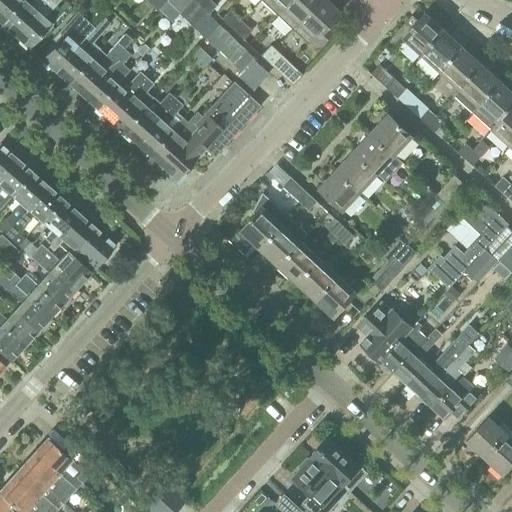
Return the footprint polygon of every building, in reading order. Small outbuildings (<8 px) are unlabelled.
[(0,0),(0,23),(0,24),(22,0),(21,0),(0,0)] [(14,37),(47,0),(34,0),(29,6),(22,0),(0,24),(14,37)] [(47,0),(14,37),(28,49),(50,25),(42,18),(58,0),(47,0)] [(145,0),(157,11),(167,0),(145,0)] [(191,1),(190,0),(167,0),(166,2),(179,14),(191,1)] [(191,0),(191,1),(179,14),(193,27),(207,13),(197,3),(193,0),(191,0)] [(216,6),(210,0),(199,0),(197,3),(207,13),(208,14),(216,6)] [(260,0),(276,15),(289,0),(260,0)] [(289,0),(276,15),(291,30),(318,0),(289,0)] [(328,0),(318,0),(291,30),(307,45),(313,39),(318,44),(330,31),(325,26),(338,13),(331,7),(334,4),(328,0)] [(241,20),(230,10),(222,19),(233,29),(241,20)] [(208,14),(207,13),(206,14),(193,27),(206,39),(219,25),(208,14)] [(55,72),(93,29),(76,14),(60,33),(62,36),(41,60),(55,72)] [(423,57),(445,32),(426,14),(419,22),(412,15),(384,47),(391,53),(403,39),(423,57)] [(67,83),(98,49),(91,43),(109,24),(103,18),(93,29),(55,72),(67,83)] [(252,30),(241,20),(233,29),(244,39),(252,30)] [(231,36),(219,25),(206,39),(218,50),(231,36)] [(423,57),(441,74),(464,48),(467,44),(455,33),(451,37),(445,32),(423,57)] [(67,83),(81,95),(122,48),(130,39),(124,34),(105,56),(98,49),(67,83)] [(244,49),(231,36),(218,50),(231,63),(244,49)] [(280,54),(270,45),(260,56),(270,64),(280,54)] [(122,48),(81,95),(95,108),(117,83),(129,70),(122,64),(130,55),(122,48)] [(441,74),(458,89),(460,90),(482,65),(464,48),(441,74)] [(244,49),(231,63),(241,72),(252,60),(254,58),(244,49)] [(280,54),(270,64),(292,85),(302,75),(299,72),(280,54)] [(253,90),(268,74),(252,60),(241,72),(237,75),(253,90)] [(391,92),(399,83),(379,65),(371,74),(391,92)] [(473,113),(501,82),(482,65),(460,90),(458,89),(452,95),(473,113)] [(118,84),(117,83),(95,108),(108,120),(130,95),(145,78),(139,73),(125,90),(118,84)] [(108,120),(122,132),(152,98),(145,92),(152,84),(145,78),(130,95),(108,120)] [(232,81),(201,116),(190,128),(194,132),(162,168),(175,181),(204,149),(212,157),(259,105),(232,81)] [(492,131),(511,108),(511,92),(501,82),(473,113),(491,130),(492,131)] [(399,83),(391,92),(397,98),(406,89),(399,83)] [(122,132),(135,144),(157,119),(175,99),(168,94),(159,104),(152,98),(122,132)] [(181,105),(175,99),(157,119),(135,144),(148,156),(170,131),(182,118),(175,112),(181,105)] [(511,108),(492,131),(510,147),(511,144),(511,108)] [(429,127),(437,117),(428,110),(420,119),(429,127)] [(187,123),(182,118),(170,131),(148,156),(162,168),(194,132),(190,128),(201,116),(197,112),(187,123)] [(369,133),(395,156),(413,136),(388,113),(369,133)] [(437,117),(429,127),(435,132),(443,123),(437,117)] [(395,156),(369,133),(354,150),(379,173),(387,181),(403,163),(395,156)] [(466,160),(474,151),(465,143),(457,152),(466,160)] [(0,176),(16,158),(0,144),(0,176)] [(336,169),(361,192),(379,173),(354,150),(336,169)] [(474,151),(466,160),(472,166),(480,157),(474,151)] [(16,158),(0,176),(0,208),(12,196),(32,173),(16,158)] [(361,192),(336,169),(318,188),(344,211),(361,192)] [(32,173),(12,196),(19,202),(0,223),(0,230),(5,234),(27,209),(48,187),(32,173)] [(437,194),(446,202),(464,183),(455,175),(437,194)] [(302,204),(310,195),(291,177),(283,186),(302,204)] [(503,194),(511,185),(503,177),(495,186),(503,194)] [(511,185),(503,194),(511,202),(511,185)] [(48,187),(27,209),(5,234),(21,249),(31,238),(24,232),(37,218),(43,223),(63,200),(48,187)] [(260,249),(283,224),(290,217),(264,192),(262,192),(252,212),(256,215),(240,231),(260,249)] [(310,195),(302,204),(309,210),(317,201),(310,195)] [(480,256),(485,250),(508,225),(478,197),(461,216),(481,235),(463,254),(457,249),(443,264),(437,259),(427,271),(445,287),(455,276),(458,279),(466,271),(480,256)] [(58,236),(79,214),(63,200),(43,223),(50,229),(47,232),(44,229),(38,235),(50,245),(58,236)] [(421,212),(430,220),(436,214),(427,206),(421,212)] [(430,220),(421,212),(414,221),(423,229),(430,220)] [(79,214),(58,236),(50,245),(49,247),(57,253),(66,243),(74,250),(95,228),(79,214)] [(340,238),(349,229),(341,222),(332,231),(340,238)] [(283,224),(260,249),(279,267),(302,242),(301,241),(309,232),(300,225),(293,233),(283,224)] [(95,228),(74,250),(94,268),(115,245),(95,228)] [(349,229),(340,238),(347,244),(355,235),(349,229)] [(1,234),(0,234),(0,243),(13,256),(18,250),(1,234)] [(407,245),(399,238),(383,256),(387,261),(400,271),(417,252),(408,244),(407,245)] [(32,251),(52,268),(76,289),(91,272),(67,251),(61,258),(57,253),(49,247),(42,240),(32,251)] [(302,242),(279,267),(297,284),(321,259),(302,242)] [(485,250),(480,256),(466,271),(476,280),(495,259),(485,250)] [(76,289),(52,268),(32,251),(28,256),(47,273),(40,281),(63,303),(76,289)] [(321,259),(297,284),(315,301),(339,276),(321,259)] [(387,261),(373,277),(376,279),(373,282),(382,290),(400,271),(387,261)] [(50,318),(63,303),(40,281),(31,291),(4,266),(0,269),(0,273),(8,281),(50,318)] [(13,311),(37,332),(50,318),(8,281),(0,273),(0,284),(20,303),(13,311)] [(339,276),(315,301),(334,319),(358,293),(339,276)] [(381,363),(382,362),(382,361),(413,328),(394,311),(393,311),(382,302),(377,307),(376,306),(358,326),(370,336),(362,345),(381,363)] [(37,332),(13,311),(5,319),(0,314),(0,325),(24,347),(37,332)] [(426,364),(407,385),(420,398),(469,345),(469,346),(480,334),(468,323),(428,366),(426,364)] [(24,347),(0,325),(0,352),(10,362),(24,347)] [(394,373),(428,337),(415,325),(413,328),(382,361),(382,362),(394,373)] [(407,385),(426,364),(420,358),(443,335),(436,328),(428,337),(394,373),(407,385)] [(511,344),(510,343),(499,355),(511,366),(511,365),(511,344)] [(432,409),(452,388),(450,387),(463,373),(459,370),(476,352),(469,346),(469,345),(420,398),(432,409)] [(452,388),(432,409),(445,420),(453,412),(460,418),(482,394),(463,376),(452,388)] [(292,385),(284,392),(287,395),(288,397),(297,389),(292,385)] [(487,459),(509,435),(489,417),(467,441),(487,459)] [(511,438),(509,435),(487,459),(505,475),(511,467),(511,438)] [(47,438),(35,452),(75,489),(82,482),(94,467),(83,457),(77,465),(70,459),(47,438)] [(340,448),(330,438),(312,457),(313,458),(313,459),(348,491),(350,492),(367,473),(349,456),(352,453),(343,445),(340,448)] [(75,489),(35,452),(22,466),(63,503),(75,489)] [(328,511),(348,491),(313,459),(311,461),(308,458),(299,467),(303,470),(296,478),(312,493),(304,502),(314,511),(328,511)] [(10,479),(46,511),(54,511),(63,503),(22,466),(10,479)] [(46,511),(10,479),(0,490),(0,493),(20,511),(46,511)] [(175,511),(186,501),(163,480),(152,492),(174,511),(175,511)] [(174,511),(152,492),(141,503),(151,511),(174,511)] [(0,511),(20,511),(0,493),(0,511)] [(302,511),(303,511),(285,495),(277,504),(285,511),(302,511)]
